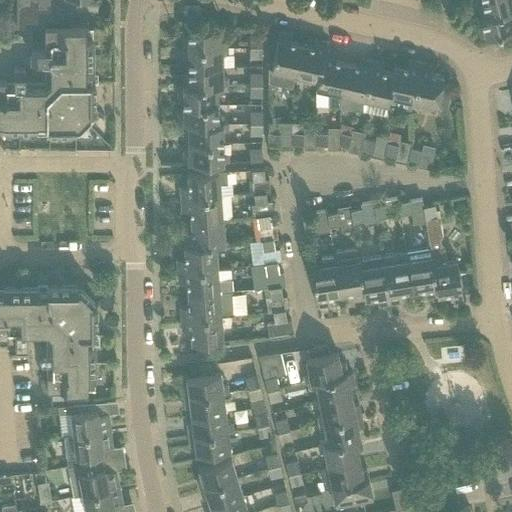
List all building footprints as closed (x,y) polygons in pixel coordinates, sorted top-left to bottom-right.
[(5,80),(0,79),(0,120),(0,121),(1,128),(37,128),(37,126),(45,126),(45,130),(75,130),(75,122),(87,111),(94,111),(94,81),(91,81),(90,72),(92,72),(92,36),(84,36),(84,26),(71,26),(70,0),(16,0),(16,27),(44,27),(44,41),(49,41),(50,85),(5,86),(5,80)] [(511,0),(481,0),(482,3),(478,4),(480,16),(511,8),(511,0)] [(511,8),(480,16),(482,24),(477,25),(480,36),(490,34),(491,39),(503,36),(502,31),(511,28),(511,8)] [(182,46),(227,46),(227,38),(222,38),(222,26),(187,26),(187,34),(182,34),(182,46)] [(267,66),(267,79),(292,85),(294,74),(301,43),(289,41),(291,33),(279,30),(270,67),(267,66)] [(249,45),(261,45),(261,34),(249,34),(249,45)] [(301,43),(294,74),(317,79),(318,79),(325,49),(327,40),(314,38),(312,46),(301,43)] [(261,57),(261,45),(249,45),(249,57),(261,57)] [(227,46),(182,46),(182,57),(187,57),(187,65),(222,65),(222,54),(227,54),(227,46)] [(44,60),(44,49),(31,49),(31,60),(44,60)] [(318,79),(317,79),(315,88),(327,90),(327,105),(339,105),(339,93),(346,62),(334,60),(336,51),(325,49),(318,79)] [(357,65),(346,62),(339,93),(339,105),(339,107),(346,108),(349,95),(362,98),(371,59),(359,57),(357,65)] [(371,59),(362,98),(385,103),(387,95),(392,73),(381,70),(383,62),(371,59)] [(392,73),(387,95),(385,103),(396,106),(398,97),(411,100),(420,61),(408,59),(406,67),(394,64),(392,73)] [(420,61),(411,100),(444,107),(448,89),(439,87),(442,75),(430,72),(431,64),(420,61)] [(222,65),(187,65),(187,73),(182,73),(182,83),(182,84),(222,84),(227,84),(227,76),(222,76),(222,65)] [(24,80),(24,67),(13,67),(13,80),(24,80)] [(249,84),(261,84),(261,72),(249,72),(249,84)] [(182,84),(182,83),(177,83),(177,95),(182,95),(182,103),(216,103),(216,93),(222,93),(222,84),(182,84)] [(261,95),(261,84),(249,84),(249,95),(261,95)] [(216,103),(182,103),(183,111),(178,111),(178,123),(183,123),(222,122),(222,114),(216,114),(216,103)] [(249,122),(261,122),(261,111),(249,111),(249,122)] [(291,121),(279,121),(279,127),(279,131),(279,144),(279,148),(291,148),(292,148),(292,144),(292,143),(291,131),(291,127),(291,121)] [(227,122),(222,122),(183,123),(183,134),(188,134),(188,142),(222,142),(222,130),(227,130),(227,122)] [(261,122),(249,122),(249,134),(261,134),(261,122)] [(315,127),(303,127),(303,131),(303,143),(316,143),(316,131),(315,127)] [(279,131),(267,131),(267,144),(279,144),(279,131)] [(303,143),(303,131),(291,131),(292,143),(292,144),(303,143)] [(327,131),(316,131),(316,143),(327,144),(327,131)] [(339,131),(339,143),(340,143),(348,145),(350,133),(339,131)] [(371,150),(370,155),(383,157),(384,153),(386,141),(387,137),(375,135),(374,138),(371,150)] [(363,136),(360,148),(361,148),(371,150),(374,138),(363,136)] [(387,137),(386,141),(397,143),(394,155),(394,160),(407,163),(408,158),(407,158),(410,146),(411,142),(387,137)] [(386,141),(384,153),(394,155),(397,143),(386,141)] [(222,142),(188,142),(188,149),(183,149),(183,161),(227,161),(227,154),(222,154),(222,142)] [(418,161),(417,165),(430,168),(434,148),(422,145),(421,149),(418,161)] [(410,146),(407,158),(408,158),(418,161),(421,149),(410,146)] [(262,159),(261,147),(248,148),(249,160),(262,159)] [(252,193),(265,192),(270,191),(268,178),(264,178),(263,167),(251,168),(251,180),(247,180),(248,193),(252,193)] [(226,183),(225,170),(187,172),(188,185),(179,186),(180,198),(220,195),(219,183),(226,183)] [(265,192),(252,193),(254,204),(250,204),(252,216),(256,216),(269,214),(273,213),(271,200),(267,200),(265,192)] [(220,195),(180,198),(181,210),(190,209),(190,221),(222,219),(220,195)] [(408,200),(397,201),(399,214),(410,212),(408,200)] [(385,203),(373,205),(375,217),(387,215),(385,203)] [(434,204),(423,206),(425,218),(436,216),(434,204)] [(361,207),(350,209),(352,222),(363,220),(361,207)] [(338,211),(326,213),(328,225),(339,223),(338,211)] [(256,216),(258,227),(270,224),(269,214),(256,216)] [(313,215),(302,217),(304,229),(315,227),(313,215)] [(436,216),(425,218),(429,246),(437,294),(449,292),(450,301),(462,299),(456,260),(446,261),(444,247),(441,245),(439,237),(442,233),(440,221),(436,219),(436,216)] [(222,219),(190,221),(191,233),(183,234),(184,245),(215,244),(224,243),(222,219)] [(272,237),(260,239),(262,251),(274,248),(272,237)] [(215,244),(184,245),(185,258),(176,258),(177,270),(217,267),(215,244)] [(360,267),(358,258),(356,246),(333,250),(333,254),(334,262),(339,293),(351,291),(353,299),(364,297),(360,267)] [(437,294),(429,246),(405,250),(412,290),(424,288),(425,296),(437,294)] [(412,290),(405,250),(382,254),(390,302),(401,300),(400,292),(412,290)] [(322,256),(323,264),(310,266),(316,305),(329,303),(328,295),(339,293),(334,262),(333,254),(322,256)] [(390,302),(382,254),(358,258),(360,267),(364,297),(376,295),(378,304),(390,302)] [(264,263),(266,274),(278,271),(277,261),(264,263)] [(230,266),(217,267),(177,270),(178,282),(186,281),(187,293),(232,290),(230,266)] [(266,274),(261,274),(263,287),(268,286),(280,285),(285,284),(283,271),(278,271),(266,274)] [(51,373),(46,373),(46,388),(87,388),(87,378),(94,378),(94,342),(92,342),(92,334),(96,334),(95,304),(88,304),(76,292),(76,285),(46,285),(46,288),(38,288),(38,287),(2,287),(2,294),(0,294),(0,335),(7,335),(7,329),(46,329),(48,328),(48,325),(55,325),(55,332),(53,332),(51,334),(51,373)] [(280,285),(268,286),(270,298),(265,299),(267,311),(272,310),(284,308),(288,308),(286,294),(282,295),(280,285)] [(232,290),(187,293),(188,305),(180,306),(180,318),(220,315),(220,314),(233,313),(232,290)] [(274,321),(266,322),(268,335),(292,331),(290,318),(286,319),(284,308),(272,310),(274,321)] [(222,339),(220,315),(180,318),(181,330),(190,329),(191,342),(222,339)] [(26,335),(14,335),(14,348),(26,348),(26,335)] [(261,368),(281,363),(278,352),(258,355),(261,368)] [(308,372),(302,374),(304,382),(310,381),(310,380),(346,373),(346,372),(344,361),(339,362),(337,352),(305,359),(308,372)] [(279,387),(276,376),(284,374),(281,363),(261,368),(267,390),(279,387)] [(351,371),(346,372),(346,373),(310,380),(310,381),(311,388),(316,387),(319,401),(351,394),(349,385),(354,384),(351,371)] [(226,383),(221,384),(220,372),(186,376),(187,384),(182,385),(183,396),(222,392),(227,391),(226,383)] [(247,388),(259,385),(256,374),(244,377),(247,388)] [(262,395),(259,385),(247,388),(250,399),(262,395)] [(279,387),(267,390),(269,401),(281,398),(279,387)] [(222,392),(183,396),(185,408),(190,407),(191,415),(225,411),(222,392)] [(351,394),(319,401),(321,414),(316,415),(318,423),(360,414),(358,403),(352,404),(351,394)] [(74,411),(70,411),(73,433),(110,429),(108,412),(97,413),(96,408),(93,409),(92,402),(73,403),(74,411)] [(225,411),(191,415),(192,423),(186,423),(188,434),(227,430),(232,429),(231,421),(226,422),(225,411)] [(257,425),(268,422),(266,412),(254,415),(257,425)] [(360,414),(318,423),(320,431),(325,430),(327,443),(359,437),(357,427),(362,426),(360,414)] [(277,432),(289,429),(287,418),(275,421),(277,432)] [(268,422),(257,425),(259,436),(271,433),(268,422)] [(110,429),(73,433),(64,435),(67,465),(99,460),(98,453),(102,452),(101,448),(112,446),(110,429)] [(289,429),(277,432),(280,443),(292,440),(289,429)] [(227,430),(188,434),(189,446),(194,445),(195,453),(230,450),(227,430)] [(327,443),(318,445),(319,452),(324,451),(327,465),(359,459),(357,449),(362,448),(359,437),(327,443)] [(267,466),(279,463),(276,453),(264,456),(267,466)] [(236,476),(231,457),(198,468),(200,476),(195,477),(199,488),(236,476)] [(361,468),(359,459),(327,465),(319,467),(322,481),(325,480),(326,488),(331,487),(368,479),(366,467),(361,468)] [(99,460),(67,465),(73,495),(82,493),(119,486),(115,469),(105,471),(104,466),(100,467),(99,460)] [(288,474),(300,471),(297,461),(286,464),(288,474)] [(282,474),(279,463),(267,466),(270,477),(282,474)] [(303,482),(300,471),(288,474),(291,485),(303,482)] [(0,482),(11,481),(10,474),(0,474),(0,482)] [(236,476),(199,488),(202,499),(207,497),(209,505),(242,495),(236,476)] [(368,479),(331,487),(335,505),(372,497),(368,479)] [(303,482),(291,485),(294,495),(305,492),(303,482)] [(445,484),(416,490),(420,511),(469,511),(469,505),(438,511),(436,500),(448,498),(445,484)] [(119,486),(82,493),(85,511),(109,511),(109,510),(113,510),(112,505),(122,503),(119,486)] [(277,504),(289,501),(286,490),(274,493),(277,504)] [(308,500),(305,492),(294,495),(296,503),(308,500)] [(247,511),(242,495),(209,505),(211,511),(247,511)] [(288,511),(291,511),(289,501),(277,504),(278,511),(288,511)] [(1,511),(4,511),(16,510),(15,503),(1,505),(1,511)]
